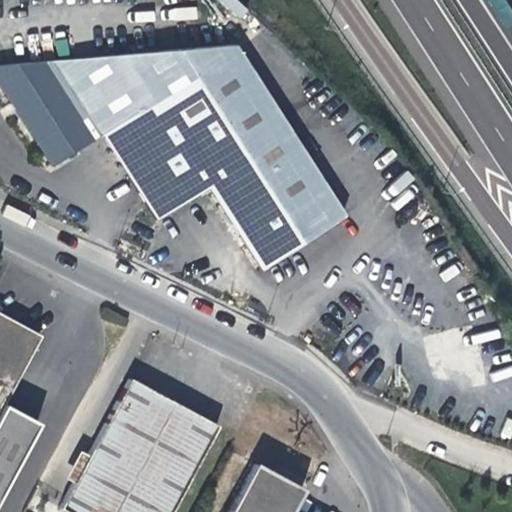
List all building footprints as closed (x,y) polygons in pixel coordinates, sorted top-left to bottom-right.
[(217,0),(239,19),(248,9),(237,0),(217,0)] [(231,42),(0,63),(0,90),(13,111),(47,165),(70,150),(98,133),(107,147),(122,171),(139,196),(154,219),(205,187),(213,200),(224,218),(257,268),(272,259),(342,214),(231,42)] [(38,335),(0,314),(0,488),(36,423),(0,404),(18,371),(38,335)] [(57,506),(68,511),(166,511),(214,424),(171,401),(127,377),(86,453),(77,449),(62,476),(71,481),(57,506)] [(262,468),(255,464),(227,511),(286,511),(299,489),(262,468)] [(8,495),(0,511),(18,511),(23,503),(8,495)]
